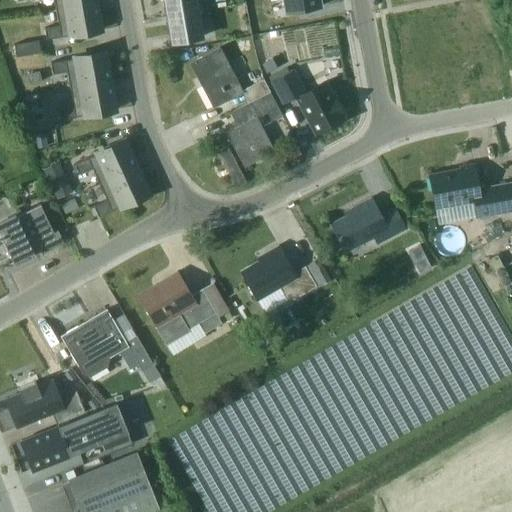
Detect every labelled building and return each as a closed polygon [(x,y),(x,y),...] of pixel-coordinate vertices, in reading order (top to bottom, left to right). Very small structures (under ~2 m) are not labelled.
[(54,0),(56,8),(96,1),(95,0),(54,0)] [(163,0),(166,17),(198,11),(195,0),(163,0)] [(321,0),(282,0),(285,11),(323,4),(321,0)] [(96,1),(56,8),(59,25),(44,27),(46,39),(101,29),(96,1)] [(406,12),(418,89),(453,84),(440,7),(406,12)] [(202,37),(198,11),(166,17),(171,42),(202,37)] [(14,44),(16,57),(41,52),(38,40),(14,44)] [(190,63),(213,107),(242,91),(219,48),(190,63)] [(70,88),(110,81),(105,52),(51,62),(53,73),(67,71),(70,88)] [(262,65),(267,74),(277,67),(272,59),(262,65)] [(293,69),(271,81),(283,104),(295,98),(315,134),(344,118),(343,115),(344,114),(334,94),(332,95),(325,82),(305,92),(293,69)] [(42,81),(40,71),(26,74),(28,84),(42,81)] [(248,102),(268,91),(262,80),(242,90),(248,102)] [(110,81),(70,88),(73,105),(58,107),(60,119),(115,109),(110,81)] [(268,91),(248,102),(249,103),(230,113),(237,126),(226,132),(243,166),(274,151),(257,117),(267,112),(272,120),(281,115),(268,91)] [(45,93),(26,95),(29,122),(48,120),(45,93)] [(99,184),(137,167),(125,141),(74,164),(79,174),(92,168),(99,184)] [(247,182),(228,146),(217,152),(236,188),(247,182)] [(478,189),(473,164),(460,166),(460,168),(429,174),(435,209),(474,201),(477,217),(511,210),(511,183),(511,182),(478,189)] [(137,167),(99,184),(106,199),(93,205),(98,216),(148,193),(137,167)] [(67,180),(51,187),(57,200),(72,192),(67,180)] [(394,208),(380,216),(371,198),(351,208),(353,211),(330,223),(345,252),(373,237),(377,244),(405,229),(394,208)] [(61,204),(65,214),(76,210),(72,200),(61,204)] [(0,222),(0,258),(9,254),(13,262),(40,249),(41,251),(62,241),(57,230),(53,231),(40,204),(15,216),(0,222)] [(429,222),(431,234),(441,232),(438,220),(429,222)] [(262,255),(264,257),(240,271),(257,299),(279,286),(289,302),(316,286),(304,266),(294,272),(278,245),(262,255)] [(489,259),(510,301),(511,300),(511,283),(497,255),(489,259)] [(431,268),(425,256),(413,262),(419,274),(431,268)] [(191,296),(177,271),(137,295),(167,345),(189,331),(188,329),(199,322),(205,332),(221,322),(202,289),(191,296)] [(331,280),(327,273),(318,278),(323,286),(331,280)] [(125,341),(106,309),(60,336),(85,378),(108,365),(110,356),(128,346),(142,369),(141,370),(148,382),(149,381),(159,375),(135,335),(125,341)] [(70,370),(64,374),(70,382),(76,378),(70,370)] [(20,395),(5,401),(18,434),(64,416),(66,421),(84,414),(78,398),(61,405),(52,382),(37,388),(35,384),(19,390),(20,395)] [(78,451),(83,463),(132,444),(115,403),(24,439),(35,468),(78,451)] [(149,511),(159,508),(136,452),(67,479),(80,511),(84,511),(94,508),(96,511),(149,511)]
